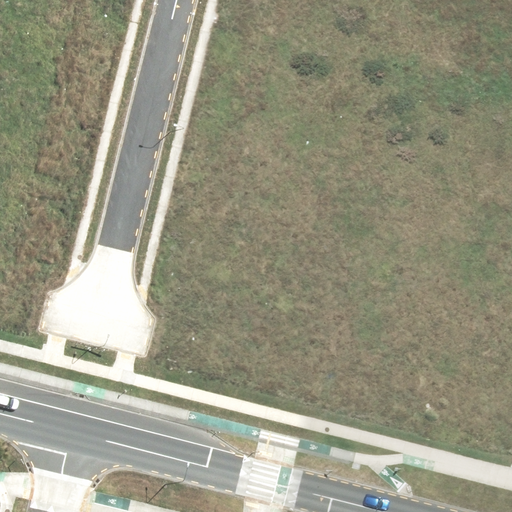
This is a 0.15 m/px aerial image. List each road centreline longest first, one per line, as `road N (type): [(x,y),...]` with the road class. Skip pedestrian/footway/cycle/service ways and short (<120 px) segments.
road 1 (tertiary): [(68,428),(410,511)]
road 2 (residential): [(177,0),(109,293)]
